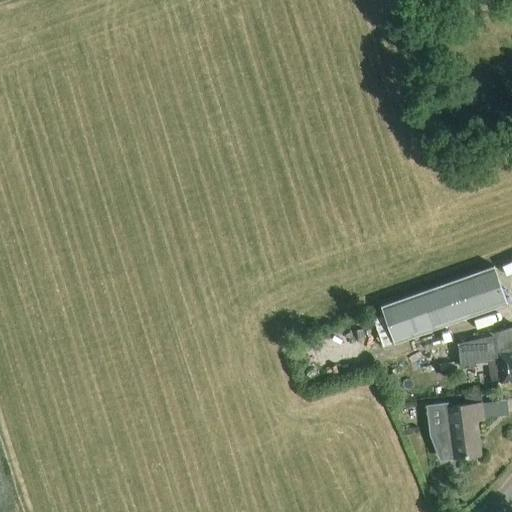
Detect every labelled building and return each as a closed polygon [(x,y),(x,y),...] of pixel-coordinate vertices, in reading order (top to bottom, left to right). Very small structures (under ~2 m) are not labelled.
[(511,34),(502,38),(511,71),(511,34)] [(384,317),(394,344),(507,304),(494,267),(381,307),(384,317)] [(495,336),(459,344),(461,368),(476,366),(476,363),(488,362),(490,381),(500,380),(500,383),(511,381),(511,327),(494,334),(495,336)] [(325,370),(363,362),(361,353),(323,361),(325,370)] [(447,408),(450,431),(427,434),(438,461),(480,456),(476,421),(483,420),(481,404),(447,408)]
